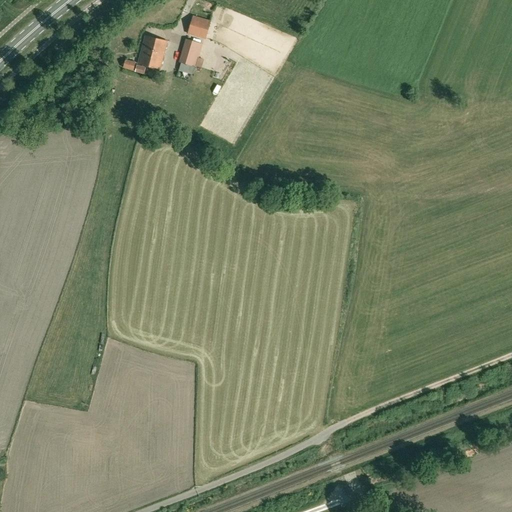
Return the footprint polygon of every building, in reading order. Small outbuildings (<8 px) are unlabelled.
[(252,0),(248,11),(268,20),(273,8),(255,0),(252,0)] [(205,37),(210,20),(193,16),(188,32),(205,37)] [(160,69),(167,41),(145,36),(138,63),(160,69)] [(179,61),(195,66),(202,43),(186,38),(179,61)] [(133,71),(135,62),(125,59),(123,68),(133,71)]
